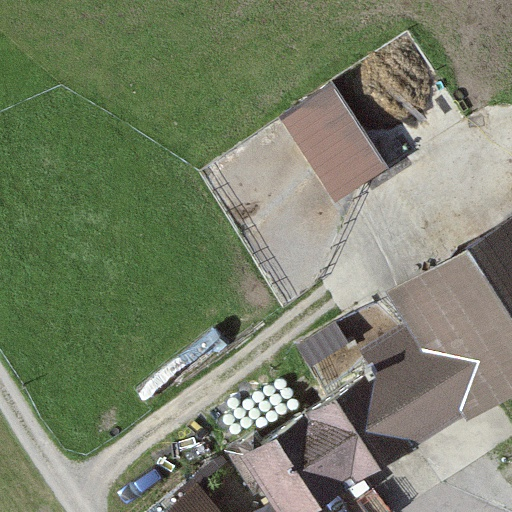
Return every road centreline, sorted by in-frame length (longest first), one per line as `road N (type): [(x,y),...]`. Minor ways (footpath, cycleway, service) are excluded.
road 1 (unknown): [(186,400),(338,314),(484,254),(511,286)]
road 2 (unclassified): [(80,511),(0,362)]
